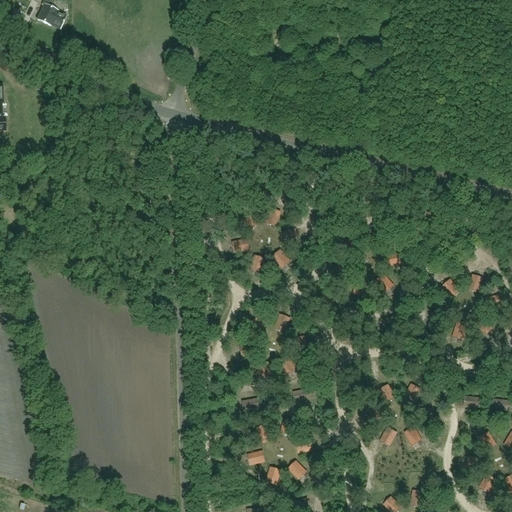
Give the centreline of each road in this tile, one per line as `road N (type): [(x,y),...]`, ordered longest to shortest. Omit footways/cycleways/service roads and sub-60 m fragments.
road 1 (unclassified): [(185,511),(178,117)]
road 2 (unclassified): [(511,196),(178,117)]
road 3 (unclassified): [(178,117),(0,35)]
road 4 (unclassified): [(178,117),(207,0)]
